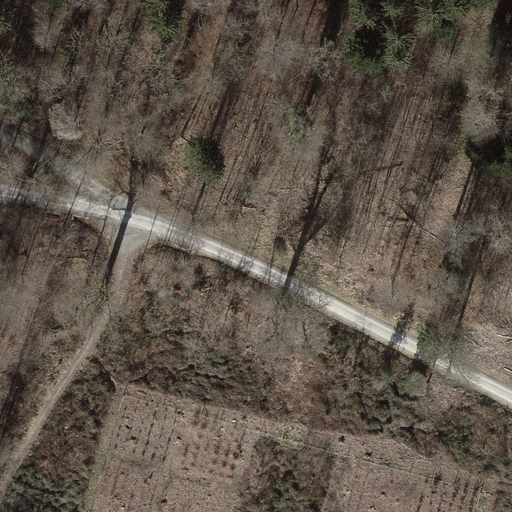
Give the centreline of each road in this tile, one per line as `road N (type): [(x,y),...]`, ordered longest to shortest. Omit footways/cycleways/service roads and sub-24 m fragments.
road 1 (track): [(0,189),(132,219),(340,306),(511,394)]
road 2 (track): [(0,501),(48,401),(98,332),(123,275),(132,219),(101,189),(0,130)]
